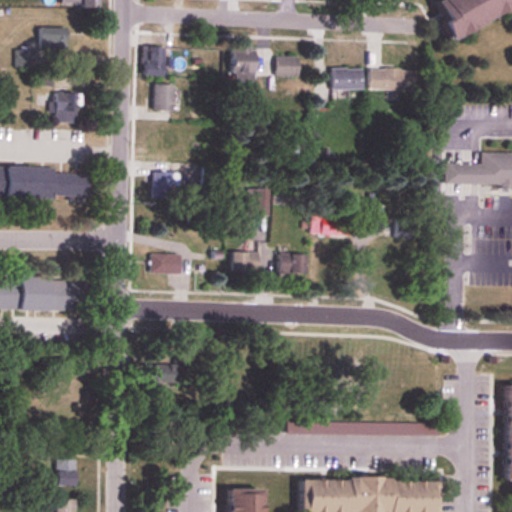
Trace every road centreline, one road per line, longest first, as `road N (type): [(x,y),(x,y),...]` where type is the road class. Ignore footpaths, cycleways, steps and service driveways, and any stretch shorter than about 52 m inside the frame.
road 1 (residential): [(123,0),(117,511)]
road 2 (residential): [(511,341),(431,335),(352,314),(118,309)]
road 3 (residential): [(123,12),(415,25)]
